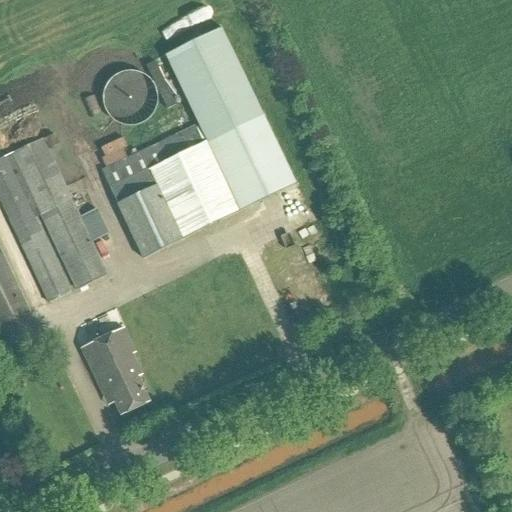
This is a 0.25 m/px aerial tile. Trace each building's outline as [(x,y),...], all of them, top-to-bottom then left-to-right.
[(167,57),(199,126),(242,220),(297,194),(223,31),(167,57)] [(106,171),(101,173),(143,265),(242,220),(199,126),(195,128),(190,118),(148,137),(153,149),(127,160),(123,151),(102,161),(106,171)] [(43,141),(48,151),(59,146),(54,135),(43,141)] [(43,140),(0,160),(0,198),(50,304),(71,295),(66,285),(35,220),(36,219),(41,217),(42,216),(78,291),(108,277),(105,271),(80,218),(48,151),(43,141),(43,140)] [(0,326),(0,327),(30,314),(0,250),(0,326)] [(136,355),(124,329),(82,350),(104,395),(111,392),(123,417),(151,403),(139,378),(143,376),(133,356),(136,355)]
